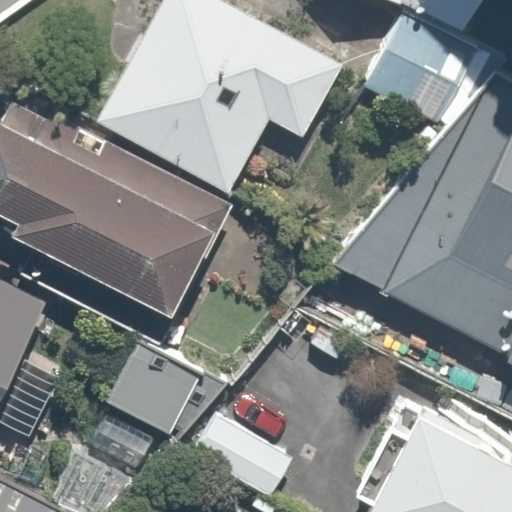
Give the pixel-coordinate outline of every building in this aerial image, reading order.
[(291,123),(332,49),(243,0),(144,0),(85,106),(224,184),(266,109),(291,123)] [(405,0),(452,24),(463,0),(405,0)] [(511,65),(469,45),(355,276),(511,351),(511,65)] [(62,125),(0,92),(0,209),(151,288),(205,183),(69,113),(62,125)] [(0,375),(42,292),(0,270),(0,375)] [(126,331),(96,386),(166,424),(196,369),(126,331)] [(346,492),(383,511),(511,511),(511,421),(456,391),(446,408),(404,385),(390,411),(380,405),(339,481),(349,486),(346,492)] [(208,407),(188,441),(265,485),(285,450),(208,407)] [(0,468),(0,511),(43,511),(52,495),(0,468)]
